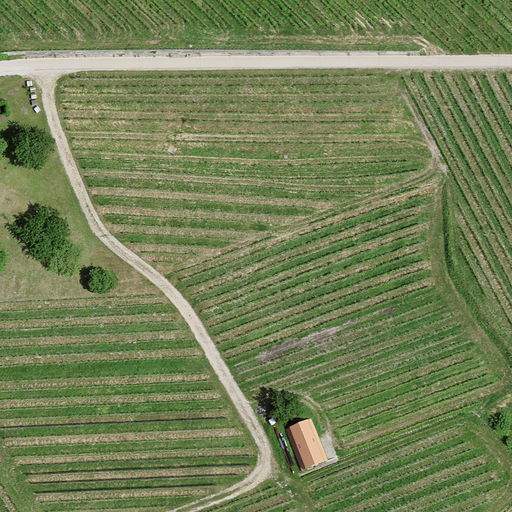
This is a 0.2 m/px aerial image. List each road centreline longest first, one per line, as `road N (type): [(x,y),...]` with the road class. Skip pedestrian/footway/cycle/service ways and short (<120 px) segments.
road 1 (track): [(45,64),(54,124),(93,219),(185,309),(262,441),(257,476),(180,511)]
road 2 (track): [(0,67),(511,60)]
